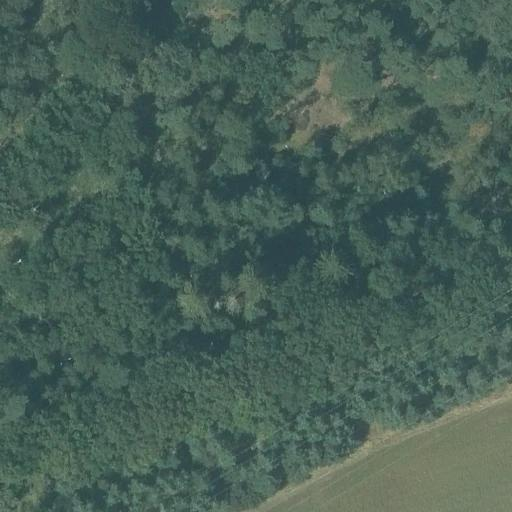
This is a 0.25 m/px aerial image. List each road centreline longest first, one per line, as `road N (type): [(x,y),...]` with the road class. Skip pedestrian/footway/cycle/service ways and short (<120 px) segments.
road 1 (track): [(0,193),(105,86),(177,60),(246,70),(478,132),(511,111)]
road 2 (track): [(511,254),(0,417)]
